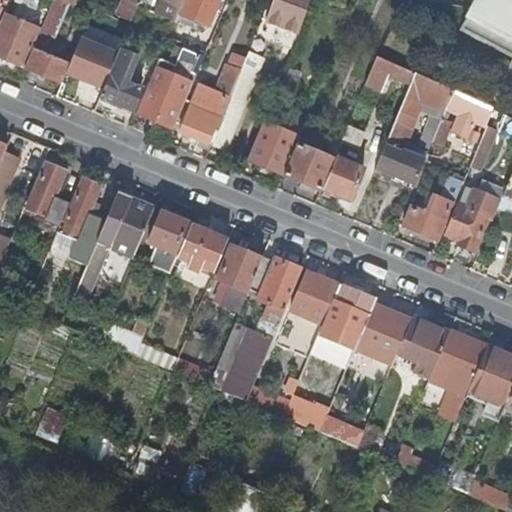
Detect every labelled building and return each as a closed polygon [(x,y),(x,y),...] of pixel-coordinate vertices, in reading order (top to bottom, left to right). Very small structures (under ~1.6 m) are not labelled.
[(48,75),(64,81),(67,74),(72,62),(74,57),(68,55),(65,60),(52,55),(58,41),(53,39),(69,1),(76,3),(77,0),(53,0),(42,28),(26,66),(44,73),(48,75)] [(184,0),(180,12),(209,26),(220,0),(184,0)] [(308,0),(270,0),(264,17),(296,30),(308,0)] [(511,0),(473,0),(470,5),(464,19),(458,31),(511,58),(503,73),(511,77),(511,0)] [(0,27),(0,55),(26,66),(42,28),(6,13),(0,27)] [(72,62),(67,74),(81,80),(82,78),(90,81),(89,84),(103,90),(118,54),(81,39),(80,43),(74,57),(72,62)] [(103,90),(101,95),(135,109),(143,88),(137,86),(139,79),(130,75),(137,57),(120,49),(118,54),(103,90)] [(138,112),(175,128),(205,57),(189,50),(182,67),(161,58),(138,112)] [(412,83),(416,74),(377,56),(367,82),(384,90),(390,74),(412,83)] [(243,67),(212,143),(227,149),(258,74),(243,67)] [(447,110),(448,109),(454,95),(420,78),(415,89),(411,87),(376,172),(383,174),(385,170),(395,174),(393,179),(415,187),(431,148),(422,144),(417,156),(404,152),(418,117),(417,117),(424,100),(447,110)] [(486,125),(494,107),(456,90),(454,95),(448,109),(461,114),(453,131),(469,138),(476,121),(486,125)] [(222,113),(195,102),(183,131),(209,143),(222,113)] [(249,159),(286,175),(299,143),(302,137),(264,122),(249,159)] [(486,125),(470,165),(482,169),(498,130),(486,125)] [(323,191),(336,158),(299,143),(286,175),(323,191)] [(0,208),(22,150),(6,145),(0,160),(0,208)] [(366,168),(340,157),(326,190),(352,200),(366,168)] [(72,173),(48,162),(28,208),(62,222),(69,203),(56,198),(58,193),(63,194),(72,173)] [(82,177),(63,222),(83,230),(102,186),(82,177)] [(495,218),(503,200),(478,189),(471,208),(459,203),(447,233),(461,239),(459,244),(476,251),(490,216),(495,218)] [(119,192),(107,222),(98,242),(135,257),(156,208),(119,192)] [(434,195),(430,205),(427,212),(423,211),(413,206),(405,224),(439,239),(454,203),(434,195)] [(190,222),(164,211),(151,243),(177,253),(190,222)] [(68,266),(84,274),(98,242),(107,222),(97,218),(90,234),(83,230),(68,266)] [(229,239),(193,224),(179,258),(191,263),(189,268),(201,273),(203,268),(215,273),(229,239)] [(0,270),(13,240),(0,234),(0,270)] [(251,293),(265,259),(234,245),(219,280),(251,293)] [(276,263),(260,300),(278,307),(276,312),(267,308),(271,322),(274,323),(272,328),(279,331),(304,270),(278,258),(276,263)] [(276,263),(265,259),(251,293),(249,296),(260,300),(276,263)] [(325,323),(341,285),(309,271),(292,310),(325,323)] [(376,305),(378,300),(345,287),(331,323),(363,336),(376,305)] [(363,336),(358,349),(395,364),(414,319),(376,305),(363,336)] [(441,359),(452,331),(420,318),(408,346),(441,359)] [(101,340),(137,355),(143,343),(144,340),(107,325),(101,340)] [(223,391),(249,402),(253,392),(275,339),(249,329),(223,391)] [(489,347),(452,331),(441,359),(433,376),(439,378),(443,371),(474,384),(489,347)] [(143,343),(137,355),(175,371),(180,359),(180,358),(143,343)] [(474,384),(510,399),(511,394),(511,356),(489,347),(474,384)] [(180,359),(175,371),(186,375),(190,364),(180,359)] [(200,381),(211,386),(216,375),(205,370),(200,381)] [(442,417),(457,423),(470,393),(463,391),(461,396),(452,393),(442,417)] [(253,392),(249,402),(285,417),(290,406),(253,392)] [(317,430),(325,407),(311,402),(303,425),(317,430)] [(317,430),(355,447),(362,431),(324,414),(317,430)] [(397,463),(408,468),(416,449),(405,445),(401,453),(397,463)] [(237,480),(223,511),(254,511),(263,492),(237,480)] [(487,501),(508,510),(511,499),(491,491),(487,501)]
